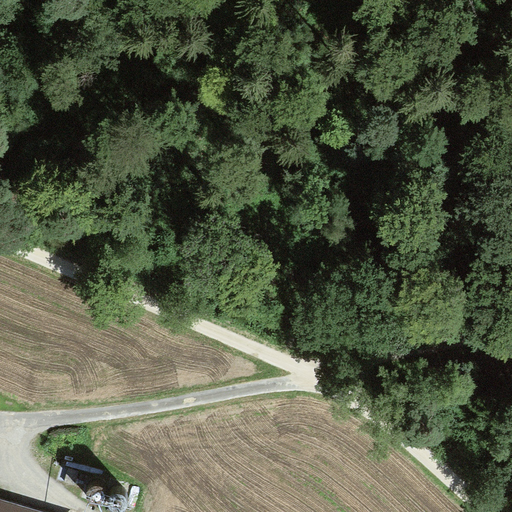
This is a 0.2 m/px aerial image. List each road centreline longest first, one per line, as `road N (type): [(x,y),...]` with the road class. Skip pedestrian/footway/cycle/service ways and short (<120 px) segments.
road 1 (residential): [(302,369),(0,241)]
road 2 (track): [(0,417),(256,394),(302,369)]
road 3 (track): [(492,511),(371,409),(302,369)]
road 4 (track): [(511,329),(302,369)]
